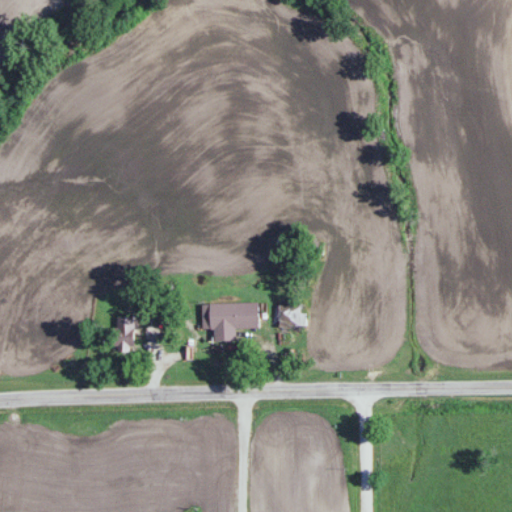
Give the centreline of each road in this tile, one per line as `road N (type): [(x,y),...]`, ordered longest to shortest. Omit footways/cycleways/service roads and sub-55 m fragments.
road 1 (tertiary): [(0,396),(367,388)]
road 2 (tertiary): [(511,384),(367,388)]
road 3 (residential): [(365,511),(367,388)]
